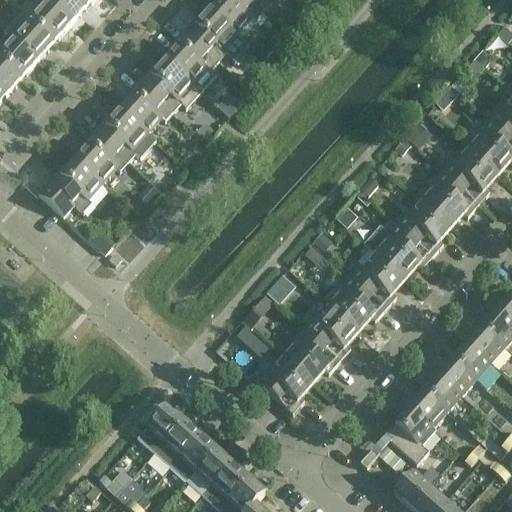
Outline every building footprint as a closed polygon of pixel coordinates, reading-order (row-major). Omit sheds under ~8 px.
[(72,0),(52,0),(45,8),(69,29),(85,11),(72,0)] [(72,0),(85,11),(95,0),(72,0)] [(263,17),(244,0),(219,0),(221,1),(210,14),(237,38),(251,22),(255,26),(263,17)] [(271,0),(244,0),(263,17),(271,7),(267,4),(271,0)] [(45,8),(29,26),(53,47),(69,29),(45,8)] [(237,38),(210,14),(199,27),(195,23),(184,36),(218,67),(226,57),(222,54),(237,38)] [(21,34),(13,43),(37,65),(53,47),(29,26),(20,17),(12,26),(21,34)] [(221,69),(218,67),(184,36),(173,48),(176,51),(165,64),(192,88),(206,73),(213,78),(218,78),(221,75),(221,69)] [(13,43),(0,57),(0,64),(21,83),(37,65),(13,43)] [(0,64),(0,96),(5,101),(21,83),(0,64)] [(192,88),(165,64),(154,76),(150,73),(139,86),(173,116),(181,107),(177,104),(192,88)] [(173,116),(139,86),(128,98),(131,101),(120,114),(147,138),(161,123),(165,126),(173,116)] [(498,111),(487,123),(511,145),(511,104),(503,115),(498,111)] [(147,138),(120,114),(109,126),(105,123),(94,136),(128,167),(136,158),(132,154),(147,138)] [(511,145),(487,123),(476,135),(481,139),(468,153),(496,177),(508,163),(511,166),(511,145)] [(128,167),(94,136),(83,148),(86,151),(75,164),(102,189),(116,173),(120,176),(128,167)] [(452,163),(441,175),(478,209),(489,197),(483,191),(496,177),(468,153),(456,167),(452,163)] [(49,186),(49,187),(38,199),(63,221),(75,209),(83,217),(91,208),(88,204),(102,189),(75,164),(64,176),(60,173),(49,186)] [(478,209),(441,175),(430,188),(434,192),(422,206),(449,230),(462,216),(468,221),(478,209)] [(405,215),(394,228),(432,261),(443,249),(437,243),(449,230),(422,206),(410,219),(405,215)] [(432,261),(394,228),(384,240),(388,244),(376,258),(403,282),(415,268),(421,273),(432,261)] [(359,268),(348,280),(386,313),(397,301),(391,296),(403,282),(376,258),(363,272),(359,268)] [(386,313),(348,280),(337,292),(342,296),(330,310),(357,334),(369,320),(375,326),(386,313)] [(511,299),(497,315),(511,328),(511,299)] [(313,320),(302,332),(339,366),(351,353),(344,348),(357,334),(330,310),(317,324),(313,320)] [(511,344),(511,328),(497,315),(482,331),(505,352),(511,344)] [(242,330),(236,341),(263,356),(269,345),(242,330)] [(505,352),(482,331),(468,347),(491,368),(505,352)] [(339,366),(302,332),(291,344),(296,349),(283,362),(310,386),(323,372),(329,378),(339,366)] [(491,368),(468,347),(454,363),(476,384),(491,368)] [(255,385),(261,391),(293,418),(304,405),(298,400),(310,386),(283,362),(274,373),(269,369),(255,385)] [(476,384),(454,363),(439,379),(462,400),(476,384)] [(462,400),(439,379),(425,395),(448,416),(462,400)] [(448,416),(425,395),(410,411),(433,432),(448,416)] [(137,442),(154,457),(183,424),(167,409),(137,442)] [(433,432),(410,411),(396,428),(419,448),(433,432)] [(183,424),(154,457),(170,472),(199,439),(183,424)] [(186,486),(194,478),(216,453),(199,439),(170,472),(186,486)] [(511,450),(511,446),(508,443),(502,450),(508,456),(511,450)] [(477,463),(478,462),(484,455),(478,450),(472,458),(477,463)] [(380,458),(374,452),(361,468),(367,473),(380,458)] [(216,453),(194,478),(186,486),(202,501),(232,468),(216,453)] [(477,463),(472,458),(465,465),(471,470),(477,463)] [(497,479),(503,473),(495,466),(490,472),(497,479)] [(232,468),(202,501),(214,511),(221,511),(248,483),(232,468)] [(505,486),(510,480),(503,473),(497,479),(505,486)] [(414,474),(393,497),(410,511),(431,489),(414,474)] [(98,486),(106,492),(115,500),(123,491),(114,483),(111,486),(104,480),(98,486)] [(248,483),(221,511),(250,511),(264,497),(248,483)] [(431,489),(410,511),(439,511),(447,503),(431,489)] [(94,490),(89,497),(95,503),(101,496),(94,490)] [(264,497),(250,511),(259,511),(255,508),(265,498),(264,497)] [(127,511),(134,511),(137,509),(129,502),(124,508),(127,511)] [(456,511),(447,503),(439,511),(456,511)]
